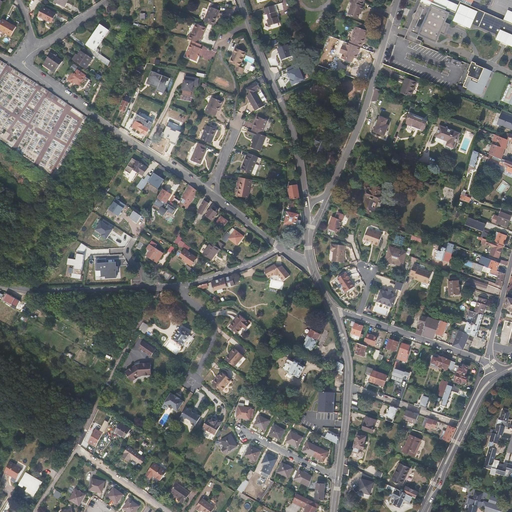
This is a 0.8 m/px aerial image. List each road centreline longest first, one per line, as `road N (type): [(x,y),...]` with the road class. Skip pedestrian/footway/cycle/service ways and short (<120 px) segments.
road 1 (residential): [(18,63),(209,192)]
road 2 (secondary): [(247,24),(289,124),(306,206)]
road 3 (residential): [(159,286),(76,449)]
road 4 (secondary): [(332,310),(348,363),(338,478)]
road 5 (secondary): [(496,371),(472,396),(418,511)]
road 6 (secondary): [(426,511),(478,399),(498,375)]
road 7 (residential): [(397,0),(351,139)]
road 8 (residential): [(145,287),(41,291),(0,284)]
road 9 (residential): [(358,319),(489,363)]
road 10 (residential): [(171,285),(214,325),(188,386)]
road 11 (track): [(348,385),(464,427)]
